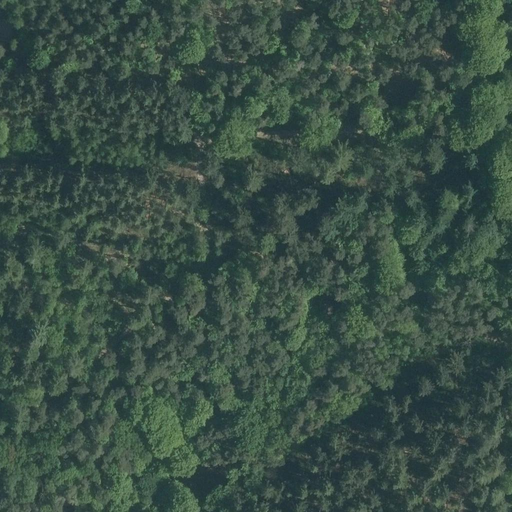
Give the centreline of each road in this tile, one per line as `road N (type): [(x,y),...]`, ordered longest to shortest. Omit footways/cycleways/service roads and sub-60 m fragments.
road 1 (track): [(0,430),(98,360),(198,262),(208,243),(195,137)]
road 2 (track): [(511,229),(495,117),(490,0)]
road 3 (track): [(195,137),(179,0)]
